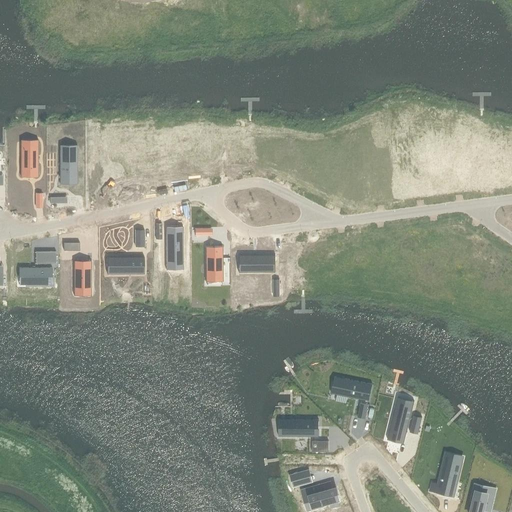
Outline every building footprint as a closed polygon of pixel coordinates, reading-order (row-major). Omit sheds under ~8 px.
[(20,146),(20,178),(38,178),(38,146),(20,146)] [(60,151),(59,184),(77,184),(77,151),(60,151)] [(166,226),(166,264),(183,264),(183,226),(166,226)] [(134,230),(135,247),(144,247),(143,230),(134,230)] [(64,243),(64,251),(79,251),(79,243),(64,243)] [(205,247),(205,277),(223,277),(223,247),(205,247)] [(238,256),(239,266),(246,266),(246,273),(275,273),(275,255),(238,256)] [(106,258),(106,268),(115,268),(115,275),(128,275),(128,273),(136,273),(136,275),(144,275),(144,268),(144,258),(106,258)] [(74,261),(74,291),(91,291),(91,261),(74,261)] [(19,268),(19,278),(26,278),(26,285),(52,285),(52,268),(19,268)] [(340,378),(337,395),(369,401),(373,384),(340,378)] [(396,403),(387,440),(404,444),(413,407),(396,403)] [(361,404),(358,417),(365,419),(368,405),(361,404)] [(414,416),(410,432),(418,434),(422,418),(414,416)] [(280,420),(279,438),(314,438),(319,438),(319,431),(314,431),(313,431),(313,420),(280,420)] [(444,460),(439,486),(437,493),(453,496),(461,464),(444,460)] [(299,474),(291,476),(294,486),(302,484),(299,474)] [(321,485),(303,490),(305,497),(310,496),(313,507),(339,499),(336,488),(323,492),(321,485)] [(476,491),(470,511),(482,511),(483,510),(490,511),(491,509),(496,490),(488,488),(486,494),(476,491)]
